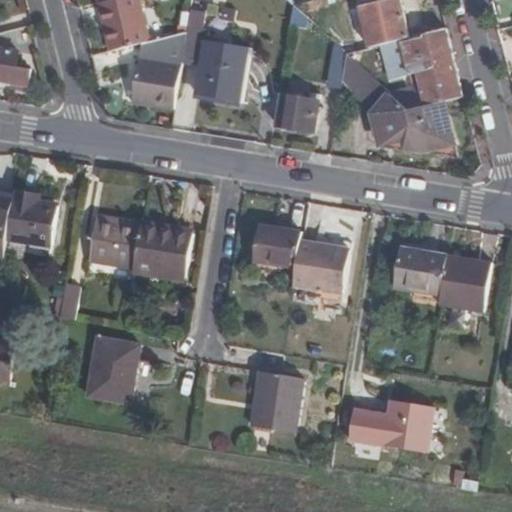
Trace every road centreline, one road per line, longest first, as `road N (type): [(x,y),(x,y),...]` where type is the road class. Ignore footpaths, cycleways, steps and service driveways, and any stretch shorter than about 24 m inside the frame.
road 1 (residential): [(234,163),(505,208)]
road 2 (residential): [(465,0),(509,175),(505,208)]
road 3 (residential): [(203,359),(234,163)]
road 4 (residential): [(86,139),(234,163)]
road 5 (residential): [(86,139),(52,0)]
